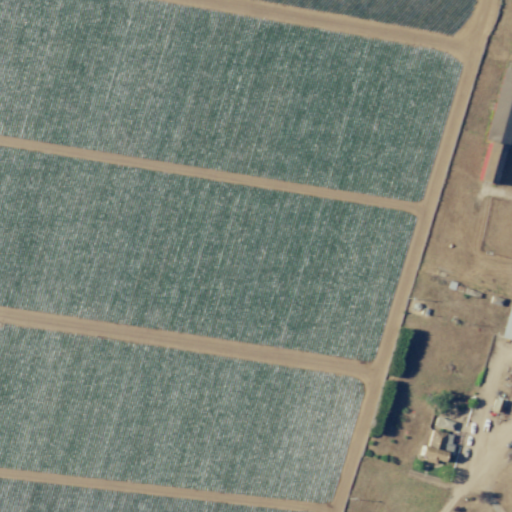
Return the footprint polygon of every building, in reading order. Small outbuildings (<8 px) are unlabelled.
[(511,69),(502,67),(488,122),(511,128),(511,69)] [(475,179),(491,184),(503,146),(487,142),(475,179)] [(499,338),(511,340),(511,297),(510,297),(499,338)] [(432,426),(451,430),(452,421),(434,417),(432,426)] [(451,435),(430,429),(425,446),(420,445),(417,458),(439,465),(444,449),(447,449),(451,435)]
